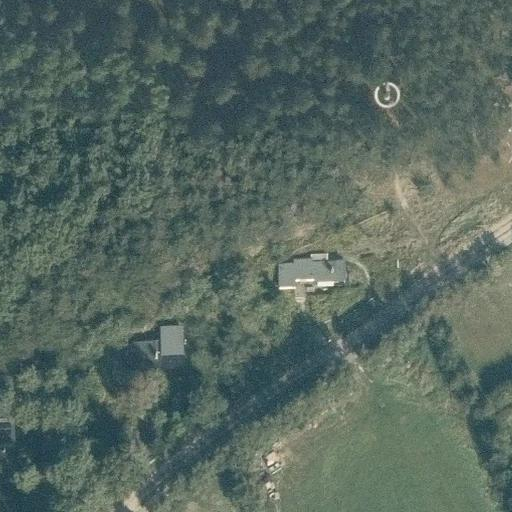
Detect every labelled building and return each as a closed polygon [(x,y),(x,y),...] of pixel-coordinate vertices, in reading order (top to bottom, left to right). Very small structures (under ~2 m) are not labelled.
[(385,91),(387,92),(388,97),(393,97),(398,94),(401,91),(397,87),(398,85),(399,82),(400,79),(400,77),(399,74),(398,72),(396,69),(394,68),(392,66),(389,66),(386,66),(384,66),(381,67),(379,68),(377,70),(375,73),(374,75),(374,78),(374,81),(375,83),(376,86),(377,88),(380,89),(382,91),(385,91)] [(511,86),(511,82),(504,68),(493,74),(503,91),(511,86)] [(313,286),(313,290),(346,289),(346,267),(328,266),(328,258),(310,258),(310,264),(293,264),(293,267),(278,267),(278,294),(296,294),(296,286),(313,286)] [(161,363),(184,362),(182,331),(160,332),(161,346),(132,347),(132,350),(122,351),(123,379),(158,377),(157,358),(161,358),(161,363)] [(100,362),(110,361),(109,347),(98,348),(100,362)] [(0,454),(15,454),(14,424),(8,424),(7,408),(0,407),(0,454)]
